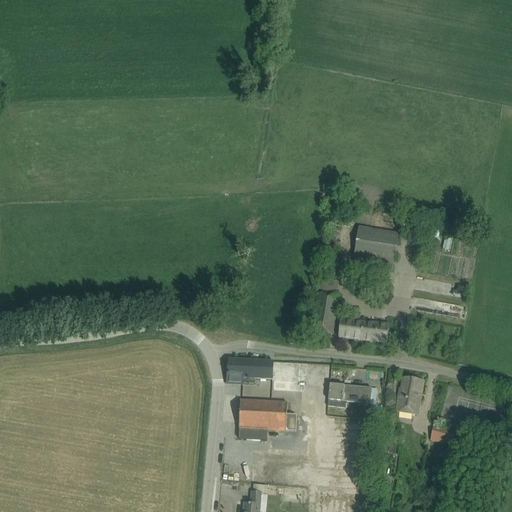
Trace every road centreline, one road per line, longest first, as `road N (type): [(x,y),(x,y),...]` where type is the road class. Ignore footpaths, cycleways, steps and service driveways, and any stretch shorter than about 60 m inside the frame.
road 1 (unclassified): [(213,354),(240,343),(381,359),(511,389)]
road 2 (unclassified): [(0,340),(159,324),(180,326),(213,354)]
road 3 (unclassified): [(206,511),(218,385),(213,354)]
